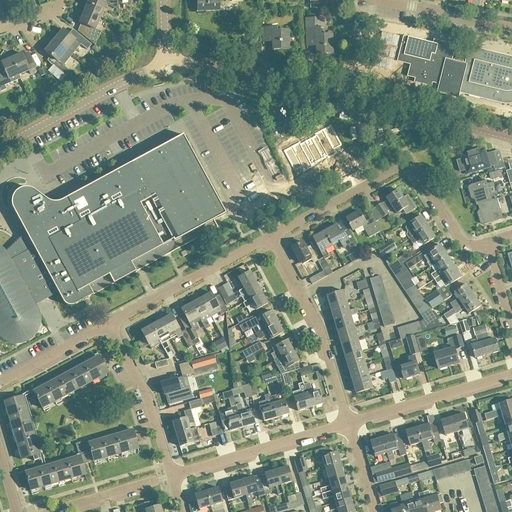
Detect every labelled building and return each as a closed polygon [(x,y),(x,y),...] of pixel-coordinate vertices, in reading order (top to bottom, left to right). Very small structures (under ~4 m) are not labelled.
[(88,0),(84,10),(100,17),(105,4),(107,5),(113,8),(118,5),(117,0),(88,0)] [(196,0),(197,11),(219,11),(218,0),(196,0)] [(100,17),(84,10),(79,23),(80,24),(77,31),(91,42),(96,30),(94,29),(100,17)] [(323,28),(322,18),(305,19),(306,46),(316,46),(316,54),(333,53),(332,35),(320,35),(320,28),(323,28)] [(289,49),(289,31),(277,31),(277,28),(263,28),(263,42),(273,42),(273,50),(289,49)] [(71,55),(80,44),(87,50),(91,45),(73,30),(69,35),(62,30),(54,40),(66,51),(71,55)] [(391,71),(400,36),(382,32),(374,67),(391,71)] [(511,57),(470,47),(465,65),(451,61),(455,46),(442,42),(440,50),(436,49),(437,45),(433,44),(410,39),(405,37),(402,49),(401,49),(401,52),(402,52),(401,57),(405,58),(404,62),(411,64),(409,76),(416,78),(415,82),(431,86),(432,82),(441,84),(439,92),(457,96),(458,97),(459,92),(502,103),(508,104),(511,102),(511,57)] [(67,60),(71,55),(66,51),(54,40),(45,51),(51,56),(47,61),(65,76),(70,71),(63,65),(67,60)] [(22,54),(12,58),(19,75),(29,71),(30,75),(37,72),(29,53),(23,56),(22,54)] [(115,64),(106,55),(99,61),(108,70),(115,64)] [(0,91),(0,92),(6,89),(5,86),(11,83),(21,79),(19,75),(12,58),(1,62),(2,65),(0,65),(0,91)] [(46,67),(38,70),(40,77),(48,74),(46,67)] [(58,85),(52,88),(56,95),(62,91),(58,85)] [(277,108),(269,106),(266,117),(274,119),(277,108)] [(299,142),(283,151),(297,175),(313,166),(311,164),(317,161),(317,162),(322,159),(322,158),(327,156),(328,158),(344,149),(330,125),(314,134),(315,135),(310,138),(310,137),(305,140),(305,141),(300,144),(299,142)] [(390,136),(402,133),(400,128),(389,131),(390,136)] [(386,144),(381,130),(370,133),(374,148),(386,144)] [(225,214),(183,135),(62,200),(58,202),(56,203),(54,203),(50,203),(48,202),(46,202),(44,201),(42,200),(33,193),(29,192),(25,192),(22,193),(19,196),(16,199),(15,203),(15,206),(17,210),(29,234),(17,241),(16,240),(5,251),(35,303),(39,300),(40,302),(58,292),(63,301),(64,303),(66,304),(67,305),(69,306),(71,306),(73,306),(75,305),(217,227),(214,220),(225,214)] [(461,155),(462,159),(457,161),(460,172),(466,171),(466,174),(477,171),(493,166),(495,171),(504,168),(503,163),(497,165),(493,151),(485,153),(484,148),(461,155)] [(505,169),(511,166),(511,163),(510,157),(502,160),(505,169)] [(470,185),(471,186),(470,186),(468,188),(471,198),(474,199),(475,199),(476,205),(478,204),(492,200),(486,180),(470,185)] [(408,195),(403,197),(399,190),(387,198),(389,201),(383,206),(381,203),(376,207),(383,217),(388,214),(386,211),(393,207),(397,213),(403,209),(406,214),(416,208),(408,195)] [(478,204),(480,210),(479,210),(477,213),(480,222),(483,224),(484,223),(484,224),(503,218),(497,198),(492,200),(478,204)] [(380,230),(373,218),(366,222),(360,212),(347,219),(353,231),(363,225),(368,236),(369,238),(381,231),(380,230)] [(422,216),(410,223),(406,225),(406,229),(407,231),(407,232),(407,235),(406,235),(409,239),(429,226),(422,216)] [(325,231),(333,246),(340,242),(344,248),(348,245),(356,260),(363,257),(348,229),(342,233),(337,225),(325,231)] [(435,237),(429,226),(409,239),(413,244),(420,240),(423,245),(435,237)] [(333,246),(325,231),(313,238),(324,257),(318,260),(323,271),(326,277),(333,273),(325,259),(330,257),(326,249),(333,246)] [(392,240),(378,249),(383,257),(397,248),(392,240)] [(318,260),(310,246),(306,248),(303,242),(292,248),(301,263),(311,257),(314,263),(318,260)] [(427,263),(429,265),(425,268),(427,270),(430,268),(436,264),(436,263),(448,255),(441,245),(429,253),(433,259),(427,263)] [(35,303),(5,251),(1,247),(0,246),(0,331),(2,334),(6,337),(11,339),(16,340),(21,339),(26,337),(30,334),(34,330),(36,325),(37,320),(37,315),(35,310),(37,309),(38,309),(35,303)] [(399,258),(402,263),(410,257),(407,252),(399,258)] [(405,264),(409,269),(423,260),(419,255),(405,264)] [(448,255),(436,263),(436,264),(442,274),(455,266),(448,255)] [(402,263),(399,258),(388,265),(393,272),(404,265),(402,263)] [(408,272),(404,265),(393,272),(397,279),(408,272)] [(443,274),(439,277),(434,280),(437,284),(442,282),(445,287),(449,284),(461,276),(455,266),(442,274),(443,274)] [(244,289),(255,282),(249,271),(238,277),(244,289)] [(326,277),(323,271),(309,279),(312,284),(326,277)] [(408,272),(397,279),(402,286),(411,280),(413,278),(408,272)] [(372,284),(382,281),(381,276),(370,279),(372,284)] [(368,288),(366,280),(356,283),(359,291),(368,288)] [(415,285),(411,280),(402,286),(405,291),(415,285)] [(424,280),(417,285),(420,289),(427,284),(424,280)] [(382,281),(372,284),(373,290),(384,286),(382,281)] [(228,297),(222,286),(218,288),(226,304),(236,299),(241,296),(242,298),(244,302),(250,299),(261,293),(255,282),(244,289),(238,291),(234,294),(228,297)] [(228,283),(222,286),(228,297),(234,294),(228,283)] [(454,292),(459,299),(450,304),(453,308),(461,303),(474,295),(467,284),(454,292)] [(418,290),(415,285),(405,291),(408,296),(418,290)] [(385,292),(384,286),(373,290),(375,295),(385,292)] [(365,299),(371,297),(369,289),(363,291),(365,299)] [(418,290),(408,296),(411,301),(421,295),(420,294),(418,290)] [(331,309),(348,304),(344,291),(327,296),(331,309)] [(424,295),(422,296),(424,299),(427,304),(427,305),(429,303),(441,296),(437,291),(426,298),(424,295)] [(211,292),(201,298),(211,316),(218,313),(219,316),(223,314),(228,311),(219,295),(214,298),(211,292)] [(385,292),(375,295),(376,300),(387,297),(385,292)] [(250,299),(244,302),(243,303),(246,308),(252,304),(256,310),(267,304),(261,293),(250,299)] [(422,296),(421,295),(411,301),(414,305),(424,299),(422,296)] [(453,309),(447,313),(443,315),(446,320),(449,318),(456,313),(457,314),(465,308),(469,314),(481,306),(474,295),(461,303),(453,308),(453,309)] [(441,296),(429,303),(427,305),(430,309),(431,310),(433,309),(444,301),(441,296)] [(373,304),(371,297),(365,299),(368,306),(369,311),(375,309),(373,304)] [(387,297),(376,300),(378,306),(389,302),(387,297)] [(211,316),(201,298),(191,303),(204,327),(209,325),(209,324),(206,319),(211,316)] [(424,299),(414,305),(417,310),(427,304),(424,299)] [(390,308),(389,302),(378,306),(380,311),(390,308)] [(204,327),(191,303),(182,308),(190,323),(184,326),(186,330),(195,347),(201,343),(197,337),(198,337),(195,332),(199,329),(196,324),(201,321),(204,327)] [(350,311),(348,304),(331,309),(335,321),(352,316),(359,314),(357,309),(350,311)] [(427,304),(417,310),(420,315),(430,309),(427,305),(427,304)] [(392,313),(390,308),(380,311),(381,316),(392,313)] [(375,309),(369,311),(373,323),(378,321),(376,313),(375,309)] [(431,310),(430,309),(420,315),(423,320),(433,314),(431,310)] [(256,321),(257,322),(251,326),(255,334),(277,322),(271,311),(259,317),(257,319),(256,321)] [(393,318),(392,313),(381,316),(383,322),(393,318)] [(181,333),(179,329),(171,314),(161,320),(169,334),(171,338),(176,335),(178,338),(182,335),(189,348),(194,345),(195,347),(186,330),(181,333)] [(238,324),(247,319),(245,314),(236,319),(238,324)] [(433,314),(423,320),(419,322),(422,332),(442,327),(433,314)] [(355,328),(352,316),(335,321),(338,333),(355,328)] [(395,324),(393,318),(383,322),(384,327),(395,324)] [(247,319),(238,324),(239,325),(237,326),(239,331),(242,330),(250,325),(247,319)] [(169,334),(161,320),(151,325),(161,344),(164,349),(170,359),(174,357),(169,346),(166,341),(171,338),(169,334)] [(466,320),(459,322),(463,334),(470,331),(466,320)] [(255,334),(257,339),(259,339),(267,335),(269,340),(271,339),(283,333),(277,322),(255,334)] [(419,322),(414,323),(417,334),(422,332),(419,322)] [(417,334),(414,323),(408,325),(412,336),(417,334)] [(141,330),(146,340),(138,344),(141,349),(149,345),(151,349),(161,344),(151,325),(141,330)] [(412,336),(408,325),(403,327),(406,337),(412,336)] [(457,333),(455,326),(444,329),(446,336),(457,333)] [(406,337),(403,327),(397,328),(401,339),(406,337)] [(487,333),(485,327),(479,329),(487,354),(499,351),(495,338),(489,340),(487,333)] [(355,328),(338,333),(342,345),(359,340),(355,328)] [(476,337),(478,343),(471,345),(475,358),(487,354),(479,329),(474,330),(476,337)] [(386,345),(383,337),(382,333),(376,334),(378,339),(380,347),(386,345)] [(438,369),(459,363),(455,349),(463,347),(460,335),(446,339),(449,349),(434,353),(438,369)] [(408,358),(410,362),(399,365),(404,379),(420,374),(416,363),(421,361),(414,336),(408,338),(406,338),(412,356),(408,358)] [(222,338),(213,343),(218,352),(227,347),(222,338)] [(275,346),(278,351),(271,354),(274,361),(293,351),(287,340),(275,346)] [(362,352),(359,340),(342,345),(345,357),(362,352)] [(251,355),(263,348),(260,342),(242,352),(245,358),(251,355)] [(388,353),(386,345),(380,347),(382,354),(384,359),(389,357),(388,353)] [(251,355),(245,358),(246,358),(252,354),(255,360),(266,354),(263,348),(251,355)] [(299,362),(293,351),(274,361),(282,374),(299,369),(296,363),(299,362)] [(366,364),(362,352),(345,357),(349,369),(366,364)] [(86,363),(95,380),(108,373),(99,356),(86,363)] [(193,362),(191,362),(179,365),(182,377),(194,373),(192,367),(194,366),(212,361),(211,356),(193,362)] [(156,369),(168,366),(167,360),(154,363),(156,369)] [(381,373),(393,369),(391,361),(385,363),(387,370),(380,373),(381,373)] [(95,380),(86,363),(73,370),(82,387),(95,380)] [(366,364),(349,369),(353,381),(370,376),(366,364)] [(299,370),(301,377),(313,374),(311,366),(299,370)] [(397,382),(393,369),(381,373),(383,380),(388,379),(390,384),(397,382)] [(73,370),(60,377),(69,394),(82,387),(73,370)] [(279,389),(285,387),(282,374),(264,380),(266,384),(277,381),(279,389)] [(370,376),(353,381),(356,394),(373,389),(370,376)] [(69,394),(60,377),(47,384),(56,401),(69,394)] [(176,378),(160,383),(164,395),(166,394),(169,405),(192,398),(189,387),(185,388),(183,379),(177,380),(176,378)] [(254,383),(248,385),(252,397),(257,395),(255,387),(254,383)] [(310,383),(303,385),(310,408),(322,404),(318,390),(312,392),(310,383)] [(56,401),(47,384),(33,391),(43,408),(56,401)] [(300,390),(292,392),(298,411),(310,408),(303,385),(303,384),(299,386),(300,390)] [(252,397),(248,385),(242,387),(246,399),(252,397)] [(231,391),(222,394),(224,400),(228,399),(231,407),(236,405),(231,391)] [(270,397),(269,394),(264,396),(266,400),(259,402),(260,407),(264,421),(276,417),(272,404),(270,397)] [(216,395),(214,396),(201,399),(203,405),(215,402),(218,402),(216,395)] [(276,395),(270,397),(272,404),(276,417),(288,414),(284,400),(278,402),(276,395)] [(9,416),(27,411),(23,397),(5,402),(9,416)] [(500,409),(484,414),(486,420),(502,415),(511,411),(511,399),(498,403),(500,409)] [(238,414),(239,414),(236,405),(231,407),(231,408),(218,412),(218,414),(220,419),(221,420),(222,424),(227,422),(230,431),(242,428),(238,414)] [(186,417),(172,422),(176,434),(196,428),(193,415),(198,414),(201,411),(199,407),(191,409),(184,411),(186,417)] [(250,410),(239,414),(238,414),(242,428),(254,424),(250,410)] [(476,423),(482,422),(478,410),(473,412),(476,423)] [(31,425),(27,411),(9,416),(13,430),(31,425)] [(511,411),(502,415),(505,427),(511,424),(511,411)] [(220,419),(218,414),(212,416),(214,422),(221,420),(220,419)] [(465,414),(454,417),(458,432),(470,429),(465,414)] [(458,432),(454,417),(442,421),(446,436),(458,432)] [(214,423),(215,423),(216,428),(210,430),(212,436),(224,433),(222,424),(221,420),(214,422),(214,423)] [(482,422),(476,423),(479,435),(485,433),(482,422)] [(430,424),(418,428),(423,443),(422,443),(425,452),(431,451),(428,441),(433,439),(435,443),(441,441),(436,424),(431,426),(430,424)] [(499,435),(497,437),(499,441),(499,442),(509,439),(509,438),(511,437),(511,424),(505,427),(507,432),(499,435)] [(31,425),(13,430),(18,445),(35,439),(31,425)] [(200,440),(196,428),(176,434),(180,446),(200,440)] [(423,443),(418,428),(406,431),(411,446),(422,443),(423,443)] [(114,435),(119,454),(138,448),(133,430),(114,435)] [(489,444),(485,433),(479,435),(482,446),(489,444)] [(119,454),(114,435),(95,441),(101,459),(119,454)] [(395,435),(383,438),(389,460),(394,459),(392,452),(399,450),(401,457),(407,455),(403,440),(397,441),(395,435)] [(389,460),(383,438),(372,442),(376,457),(382,455),(384,462),(389,460)] [(35,439),(18,445),(22,459),(32,456),(40,454),(35,439)] [(101,459),(95,441),(90,443),(89,439),(76,443),(80,456),(82,465),(101,459)] [(489,444),(482,446),(486,457),(492,455),(489,444)] [(340,464),(336,452),(329,454),(327,447),(315,451),(317,458),(321,457),(325,468),(340,464)] [(475,447),(464,451),(466,457),(477,453),(475,447)] [(474,458),(476,466),(484,463),(482,455),(474,458)] [(492,455),(486,457),(489,469),(496,467),(492,455)] [(80,456),(66,460),(72,479),(85,475),(82,465),(80,456)] [(298,474),(305,472),(307,471),(304,458),(294,461),(298,474)] [(440,458),(428,461),(430,468),(442,464),(440,458)] [(66,460),(53,464),(58,483),(72,479),(66,460)] [(468,460),(462,462),(466,472),(472,471),(468,460)] [(430,468),(428,461),(410,467),(412,472),(412,473),(430,468)] [(466,472),(462,462),(457,463),(460,474),(466,472)] [(460,474),(457,463),(451,465),(454,476),(460,474)] [(58,483),(53,464),(39,468),(45,487),(58,483)] [(340,464),(325,468),(328,480),(343,475),(340,464)] [(410,464),(392,469),(395,478),(412,472),(410,467),(410,464)] [(451,465),(445,467),(448,478),(454,476),(451,465)] [(276,470),(281,485),(292,482),(288,466),(276,470)] [(496,467),(489,469),(494,485),(501,483),(497,472),(501,469),(500,466),(496,467)] [(448,478),(445,467),(439,469),(443,479),(448,478)] [(487,472),(485,467),(474,470),(476,476),(487,472)] [(45,487),(39,468),(26,472),(31,490),(45,487)] [(376,474),(372,475),(375,484),(379,482),(395,478),(392,469),(389,470),(376,474)] [(439,469),(434,470),(435,476),(437,481),(443,479),(439,469)] [(265,473),(265,476),(259,478),(265,495),(271,494),(269,488),(276,487),(278,495),(283,494),(280,485),(281,485),(276,470),(265,473)] [(431,471),(419,474),(421,481),(433,477),(435,476),(434,470),(431,471)] [(305,472),(298,474),(302,487),(309,485),(305,472)] [(487,472),(476,476),(478,481),(488,478),(487,472)] [(421,481),(419,474),(408,478),(410,484),(421,481)] [(343,475),(328,480),(330,486),(320,489),(321,494),(347,487),(343,475)] [(259,478),(253,479),(253,477),(241,481),(246,496),(248,504),(253,503),(251,494),(257,492),(259,497),(265,495),(259,478)] [(410,484),(408,478),(395,481),(397,488),(410,484)] [(490,484),(488,478),(478,481),(479,487),(490,484)] [(246,496),(241,481),(229,484),(234,499),(246,496)] [(397,488),(395,481),(380,486),(383,497),(399,492),(397,488)] [(490,484),(479,487),(481,493),(492,490),(490,484)] [(309,485),(302,487),(306,498),(312,497),(309,485)] [(350,498),(347,487),(321,494),(323,500),(333,497),(335,503),(350,498)] [(206,491),(211,506),(222,503),(218,488),(206,491)] [(506,501),(502,489),(496,491),(499,502),(506,501)] [(494,496),(492,490),(481,493),(483,499),(494,496)] [(211,506),(206,491),(195,495),(199,510),(211,506)] [(444,502),(442,494),(430,497),(429,491),(424,492),(426,498),(430,511),(435,511),(443,510),(441,503),(444,502)] [(403,505),(405,511),(417,511),(415,502),(412,492),(400,496),(403,505)] [(419,494),(421,500),(415,502),(417,511),(430,511),(426,498),(424,492),(419,494)] [(286,503),(288,510),(304,505),(300,493),(294,495),(296,500),(286,503)] [(495,501),(494,496),(483,499),(485,505),(495,501)] [(312,497),(306,498),(309,510),(316,508),(312,497)] [(350,498),(335,503),(337,509),(330,511),(329,511),(345,511),(353,510),(350,498)] [(162,511),(160,505),(152,507),(150,501),(137,505),(139,511),(162,511)] [(497,507),(495,501),(485,505),(486,510),(497,507)] [(506,501),(499,502),(502,511),(508,511),(509,511),(506,501)] [(274,505),(268,507),(270,511),(280,511),(288,510),(286,503),(279,505),(274,507),(274,505)] [(405,511),(403,505),(399,506),(398,503),(392,505),(391,507),(383,509),(383,511),(405,511)]
